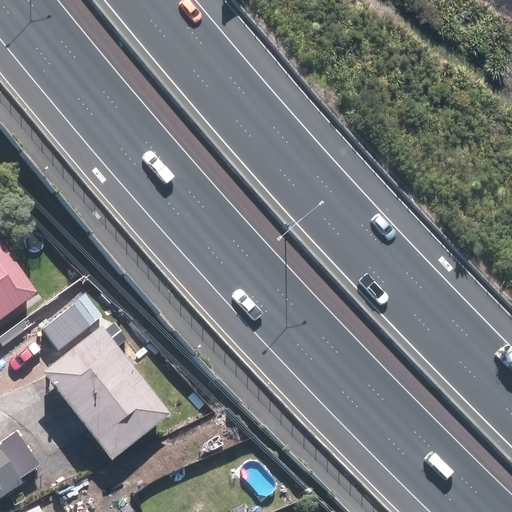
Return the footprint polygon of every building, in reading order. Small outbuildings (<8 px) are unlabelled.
[(106,225),(91,238),(121,273),(136,260),(106,225)] [(0,318),(34,295),(0,245),(0,318)] [(97,330),(40,375),(109,462),(166,416),(97,330)] [(0,443),(0,498),(21,484),(18,480),(41,464),(18,431),(0,443)] [(245,507),(246,478),(226,478),(225,506),(245,507)]
